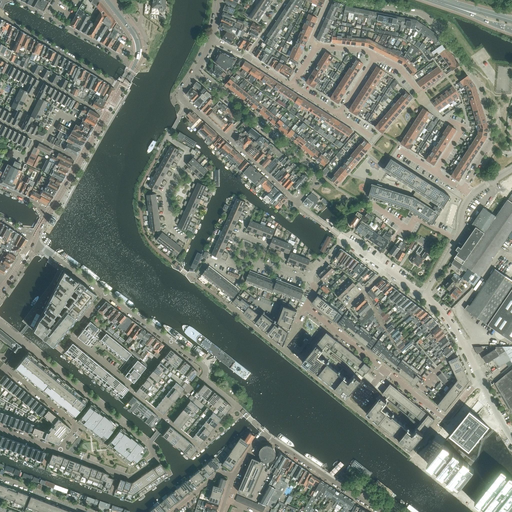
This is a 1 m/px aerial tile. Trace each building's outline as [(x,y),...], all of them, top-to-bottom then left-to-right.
[(50,0),(21,0),(21,1),(44,12),(50,0)] [(152,0),(152,2),(152,7),(152,8),(159,8),(159,11),(164,12),(165,9),(165,8),(165,0),(152,0)] [(250,18),(251,17),(253,19),(254,19),(257,22),(260,18),(263,14),(266,9),(269,5),(271,1),(271,0),(261,0),(258,4),(256,9),(253,13),(250,16),(245,13),(244,15),(250,19),(250,18)] [(334,0),(332,5),(339,8),(343,10),(345,5),(343,5),(343,6),(340,5),(341,3),(335,1),(334,0)] [(107,27),(108,28),(109,27),(112,29),(116,22),(114,19),(99,1),(96,7),(100,12),(104,17),(101,23),(107,27)] [(290,1),(287,5),(294,9),(296,5),(290,1)] [(82,4),(75,15),(76,15),(70,25),(69,25),(70,25),(70,26),(74,28),(84,12),(86,7),(82,4)] [(233,15),(235,16),(238,10),(225,5),(223,11),(224,11),(233,15)] [(285,9),(291,13),(294,9),(287,5),(285,9)] [(285,9),(282,13),(288,17),(291,13),(285,9)] [(222,17),(223,17),(232,21),(239,24),(243,26),(244,23),(238,20),(238,21),(232,18),(233,15),(224,11),(222,17)] [(84,13),(78,24),(75,29),(82,32),(87,35),(92,38),(101,23),(104,17),(100,12),(93,25),(92,25),(93,23),(88,20),(90,16),(84,13)] [(286,21),(288,17),(282,13),(279,17),(286,21)] [(317,18),(309,14),(307,19),(315,23),(317,18)] [(221,21),(222,22),(222,21),(230,25),(241,30),(243,26),(239,24),(232,21),(223,17),(221,21)] [(283,25),(286,21),(279,17),(277,21),(283,25)] [(313,28),(315,23),(307,19),(305,24),(313,28)] [(222,21),(222,22),(219,27),(242,37),(245,32),(242,31),(241,30),(230,25),(222,21)] [(277,21),(274,25),(280,29),(283,25),(277,21)] [(419,22),(417,21),(415,28),(415,30),(413,33),(414,34),(416,32),(418,33),(419,31),(423,25),(423,24),(422,23),(421,23),(420,22),(419,22)] [(0,34),(4,37),(9,24),(5,22),(2,30),(0,34)] [(108,28),(107,30),(110,32),(111,33),(109,36),(113,38),(116,33),(120,35),(123,31),(116,22),(112,29),(109,27),(108,28)] [(95,38),(95,39),(99,41),(107,27),(101,23),(92,38),(94,38),(94,37),(95,37),(95,38)] [(260,32),(261,32),(262,30),(262,29),(262,28),(256,25),(253,23),(250,28),(259,33),(260,33),(260,32)] [(15,28),(9,24),(4,37),(2,41),(1,44),(6,47),(8,44),(11,38),(15,28)] [(311,32),(313,28),(305,24),(303,29),(311,32)] [(274,25),(271,29),(278,33),(280,29),(274,25)] [(425,26),(423,25),(419,31),(418,33),(420,35),(421,33),(423,34),(427,28),(427,27),(426,26),(425,26)] [(11,38),(8,44),(6,47),(8,48),(7,49),(12,51),(13,50),(20,31),(16,28),(11,39),(11,38)] [(429,29),(427,28),(423,34),(425,35),(427,37),(431,31),(431,30),(430,29),(429,29)] [(278,33),(271,29),(269,33),(275,37),(278,33)] [(309,37),(311,32),(303,29),(301,33),(309,37)] [(107,30),(100,42),(104,45),(109,36),(111,33),(110,32),(107,30)] [(259,34),(252,30),(249,35),(256,39),(257,37),(258,36),(259,35),(259,34)] [(25,34),(20,31),(13,50),(17,52),(18,52),(25,34)] [(109,36),(104,45),(112,49),(118,38),(124,32),(123,31),(120,35),(116,33),(113,38),(109,36)] [(230,44),(235,37),(235,36),(227,31),(222,39),(230,44)] [(433,32),(431,31),(427,37),(425,40),(429,42),(430,41),(431,39),(431,40),(432,39),(432,40),(438,35),(435,34),(435,33),(435,32),(433,32)] [(118,38),(112,49),(119,53),(127,38),(127,37),(127,36),(124,32),(118,38)] [(272,41),(275,37),(269,33),(266,37),(272,41)] [(307,42),(309,37),(301,33),(299,38),(307,42)] [(25,34),(18,52),(24,54),(31,37),(25,34)] [(379,44),(382,38),(384,34),(379,34),(378,36),(374,42),(371,49),(375,51),(379,44)] [(384,44),(386,40),(389,35),(384,34),(382,38),(379,44),(375,51),(380,53),(383,46),(384,44)] [(318,35),(316,39),(322,42),(331,43),(331,40),(325,38),(318,35)] [(432,40),(435,44),(441,39),(438,35),(432,40)] [(241,38),(237,45),(239,47),(239,48),(240,49),(241,48),(242,49),(248,39),(244,37),(243,39),(241,38)] [(272,41),(266,37),(263,41),(270,45),(272,41)] [(37,41),(31,38),(26,49),(32,52),(37,41)] [(304,46),(307,42),(299,38),(296,43),(304,46)] [(371,49),(374,42),(369,39),(367,39),(366,39),(366,46),(367,46),(371,49)] [(389,46),(389,45),(390,43),(392,40),(389,39),(388,42),(389,42),(387,45),(384,44),(383,46),(380,53),(384,55),(387,49),(389,46)] [(435,44),(438,48),(444,43),(441,39),(435,44)] [(38,55),(42,45),(37,41),(32,52),(30,57),(29,61),(34,64),(38,55)] [(253,44),(248,41),(243,48),(245,49),(245,50),(247,51),(248,51),(253,44)] [(302,51),(304,46),(296,43),(294,47),(302,51)] [(438,48),(432,52),(433,54),(437,51),(439,53),(447,47),(444,43),(438,48)] [(408,59),(411,58),(413,55),(416,53),(420,50),(411,44),(411,45),(407,52),(405,51),(403,56),(401,55),(400,55),(397,62),(400,63),(401,62),(402,64),(408,59)] [(42,45),(38,55),(42,56),(46,47),(42,45)] [(392,51),(393,49),(394,47),(389,45),(389,46),(387,49),(384,55),(388,57),(392,51)] [(50,49),(46,47),(42,56),(41,58),(45,60),(50,49)] [(292,52),(300,55),(302,51),(294,47),(292,52)] [(396,53),(397,51),(397,50),(398,49),(396,47),(395,50),(393,49),(392,51),(388,57),(393,60),(396,53)] [(259,58),(263,53),(264,51),(259,48),(254,55),(255,56),(255,57),(256,57),(257,57),(259,58)] [(450,52),(447,48),(440,53),(442,56),(438,59),(440,60),(443,58),(450,52)] [(13,52),(12,51),(7,49),(3,57),(8,60),(13,52)] [(44,62),(50,64),(55,53),(50,49),(45,60),(44,62)] [(17,52),(13,50),(13,52),(8,60),(14,63),(17,52)] [(400,55),(401,55),(402,53),(397,50),(397,51),(396,53),(393,60),(397,62),(400,55)] [(230,67),(232,69),(234,67),(233,66),(237,59),(220,51),(215,62),(226,72),(230,67)] [(259,59),(264,62),(268,56),(269,54),(264,51),(263,53),(259,58),(259,59)] [(24,54),(18,52),(17,52),(14,63),(19,66),(24,54)] [(300,55),(292,52),(290,57),(298,60),(300,55)] [(326,52),(323,57),(330,62),(333,57),(326,52)] [(453,56),(450,52),(443,58),(445,60),(441,63),(443,64),(446,62),(453,56)] [(55,53),(50,64),(56,66),(60,55),(55,53)] [(25,54),(24,54),(19,66),(25,69),(29,61),(30,57),(25,55),(25,54)] [(264,62),(269,65),(274,57),(269,54),(268,56),(264,62)] [(274,69),(279,72),(286,61),(286,62),(288,59),(287,58),(282,55),(279,61),(274,68),(274,69)] [(59,70),(61,71),(66,59),(61,56),(57,65),(60,67),(59,70)] [(449,66),(456,60),(453,56),(446,62),(448,64),(444,67),(446,69),(449,66)] [(274,68),(279,61),(274,57),(269,65),(271,66),(272,67),(273,68),(274,68)] [(320,61),(328,66),(330,62),(323,57),(320,61)] [(71,62),(66,59),(61,71),(63,72),(65,68),(67,70),(71,62)] [(363,64),(356,59),(353,64),(360,69),(363,64)] [(408,59),(402,64),(405,68),(411,63),(408,59)] [(456,60),(449,66),(451,68),(448,71),(449,73),(452,70),(460,65),(456,60)] [(249,64),(245,61),(241,67),(245,70),(249,64)] [(328,66),(320,61),(317,65),(325,70),(328,66)] [(8,64),(3,62),(0,69),(0,72),(3,74),(8,64)] [(71,62),(67,70),(66,72),(71,75),(76,65),(71,62)] [(37,73),(40,67),(35,63),(34,64),(32,63),(31,64),(34,66),(31,72),(36,75),(37,73)] [(405,68),(408,72),(414,67),(411,63),(405,68)] [(249,64),(245,70),(241,76),(243,78),(244,77),(247,71),(250,73),(254,66),(251,65),(250,65),(249,64)] [(353,64),(350,68),(358,73),(360,69),(353,64)] [(83,81),(83,80),(82,80),(77,78),(81,68),(79,67),(76,65),(69,82),(69,83),(66,90),(70,93),(73,86),(79,89),(83,81)] [(212,68),(211,68),(210,69),(210,70),(209,71),(210,72),(209,72),(211,74),(212,74),(218,79),(221,76),(224,79),(228,75),(215,65),(213,67),(212,68)] [(280,72),(284,75),(289,68),(285,65),(280,72)] [(315,70),(322,74),(325,70),(317,65),(315,70)] [(16,69),(11,66),(7,74),(11,77),(16,69)] [(256,68),(254,66),(250,73),(252,74),(248,79),(247,81),(249,82),(254,75),(258,69),(256,68)] [(374,71),(382,76),(381,76),(384,78),(387,73),(384,72),(377,67),(374,71)] [(414,67),(408,72),(411,75),(417,71),(414,67)] [(445,76),(438,67),(433,71),(439,80),(445,76)] [(41,70),(43,71),(41,75),(40,76),(45,79),(46,78),(48,74),(50,72),(50,71),(44,69),(42,68),(41,70)] [(81,68),(77,78),(82,80),(86,71),(81,68)] [(289,68),(284,75),(289,78),(294,71),(289,68)] [(358,73),(350,68),(347,72),(355,77),(358,73)] [(20,71),(16,69),(11,77),(16,79),(20,71)] [(256,77),(258,78),(262,72),(260,71),(258,69),(254,75),(249,82),(251,83),(252,83),(256,77)] [(315,70),(312,74),(319,79),(322,74),(315,70)] [(25,74),(20,71),(16,79),(20,82),(25,74)] [(97,77),(86,71),(83,80),(83,81),(79,89),(76,96),(84,101),(91,89),(97,77)] [(374,71),(371,76),(379,80),(381,76),(382,76),(374,71)] [(439,80),(433,71),(428,75),(434,83),(439,80)] [(59,76),(51,72),(50,75),(52,76),(49,81),(55,84),(58,79),(59,76)] [(355,77),(347,72),(344,77),(352,81),(355,77)] [(29,76),(25,74),(20,82),(25,84),(27,81),(29,76)] [(319,79),(312,74),(309,78),(317,83),(319,79)] [(229,87),(234,82),(236,79),(239,76),(237,75),(234,78),(232,76),(230,79),(225,84),(226,85),(226,86),(227,86),(228,86),(229,87)] [(262,81),(266,83),(270,77),(268,75),(267,76),(266,75),(262,81)] [(434,83),(428,75),(423,78),(429,87),(434,83)] [(38,80),(29,76),(27,81),(29,83),(25,91),(31,94),(38,81),(38,80)] [(379,80),(371,76),(368,80),(376,85),(378,86),(381,82),(379,80)] [(471,80),(468,76),(460,81),(457,84),(458,85),(462,83),(463,85),(471,80)] [(58,86),(64,89),(68,81),(61,77),(59,80),(61,80),(58,86)] [(91,89),(96,91),(102,81),(97,77),(91,89)] [(349,86),(352,81),(344,77),(342,81),(349,86)] [(317,83),(309,78),(306,83),(314,88),(314,87),(316,89),(319,84),(317,83)] [(429,87),(423,78),(417,82),(424,91),(429,87)] [(275,81),(274,80),(270,86),(274,89),(278,82),(276,81),(275,81)] [(373,89),(376,85),(368,80),(366,84),(373,89)] [(471,80),(463,85),(460,88),(461,90),(465,87),(467,90),(475,86),(471,80)] [(102,81),(96,91),(94,95),(97,97),(98,96),(98,97),(100,94),(106,83),(102,81)] [(237,94),(241,88),(244,85),(246,82),(245,81),(243,83),(242,83),(241,85),(240,87),(238,85),(233,91),(235,93),(237,94)] [(339,85),(346,90),(349,86),(342,81),(339,85)] [(196,87),(199,90),(201,91),(204,88),(196,82),(194,85),(192,87),(193,88),(194,88),(195,90),(196,89),(195,88),(196,87)] [(231,89),(233,91),(238,85),(234,82),(229,87),(231,89)] [(245,91),(243,90),(246,86),(248,84),(248,83),(246,82),(244,85),(241,88),(237,94),(238,95),(238,96),(240,97),(241,97),(245,91)] [(106,83),(100,94),(104,96),(106,93),(110,86),(106,83)] [(39,98),(42,100),(43,100),(47,92),(49,94),(52,88),(44,84),(43,84),(36,97),(39,98)] [(373,89),(366,84),(363,88),(371,93),(373,89)] [(275,100),(280,93),(282,94),(286,87),(284,86),(282,85),(278,91),(275,97),(274,98),(273,99),(275,101),(275,100)] [(344,94),(346,90),(339,85),(336,89),(344,94)] [(79,89),(73,86),(70,93),(76,96),(79,89)] [(106,93),(111,96),(115,89),(110,86),(106,93)] [(477,93),(475,86),(467,90),(468,94),(464,95),(464,97),(477,93)] [(193,88),(192,87),(192,88),(186,95),(190,99),(197,92),(195,90),(194,88),(193,88)] [(459,96),(453,87),(447,91),(454,99),(459,96)] [(18,93),(26,97),(28,93),(25,91),(20,88),(18,93)] [(52,88),(49,94),(48,96),(52,99),(57,91),(52,88)] [(368,98),(371,93),(363,88),(360,93),(368,98)] [(333,94),(341,99),(344,94),(336,89),(334,94),(333,94)] [(199,90),(197,92),(190,99),(193,102),(202,92),(201,91),(199,90)] [(193,102),(200,108),(212,95),(207,90),(204,93),(202,92),(193,102)] [(290,99),(295,93),(293,91),(292,91),(290,90),(286,96),(290,99)] [(404,90),(403,90),(400,94),(402,96),(409,102),(412,98),(406,92),(404,90)] [(61,93),(57,91),(52,99),(57,101),(61,93)] [(245,91),(240,97),(242,99),(243,99),(244,100),(249,94),(245,91)] [(454,99),(447,91),(442,94),(449,103),(454,99)] [(341,99),(333,94),(334,94),(331,92),(328,97),(330,98),(338,103),(341,99)] [(26,97),(18,93),(15,98),(24,102),(26,97)] [(57,101),(61,104),(66,96),(61,93),(57,101)] [(100,94),(98,97),(104,100),(106,101),(107,102),(111,96),(109,95),(106,93),(104,96),(100,94)] [(289,111),(295,102),(299,96),(297,95),(297,94),(295,93),(294,93),(290,99),(288,102),(290,104),(287,109),(289,111)] [(365,102),(368,98),(360,93),(357,97),(365,102)] [(216,98),(214,96),(212,94),(212,95),(200,108),(203,111),(212,101),(213,101),(216,98)] [(253,97),(249,94),(244,100),(246,101),(246,102),(248,103),(253,97)] [(449,103),(442,94),(437,98),(444,107),(449,103)] [(104,107),(107,102),(106,101),(104,100),(98,97),(98,96),(97,97),(94,95),(92,99),(95,100),(94,101),(104,107)] [(61,104),(66,106),(70,98),(66,96),(61,104)] [(297,109),(300,105),(304,99),(302,97),(301,97),(300,96),(296,102),(293,106),(297,109)] [(409,102),(402,96),(399,100),(406,106),(409,102)] [(256,100),(253,97),(248,103),(250,105),(251,105),(252,106),(256,100)] [(362,106),(365,102),(357,97),(355,101),(362,106)] [(15,98),(13,102),(21,107),(24,102),(15,98)] [(37,103),(45,107),(47,102),(43,100),(42,100),(39,98),(37,103)] [(70,98),(66,106),(70,109),(75,101),(70,98)] [(444,107),(437,98),(432,102),(438,111),(444,107)] [(253,108),(255,110),(256,109),(260,104),(256,100),(252,106),(253,107),(253,108)] [(406,106),(399,100),(395,104),(402,110),(406,106)] [(94,101),(92,106),(102,112),(104,107),(94,101)] [(212,101),(203,111),(207,115),(212,108),(214,107),(212,105),(214,102),(212,101)] [(217,104),(223,109),(225,111),(228,108),(220,101),(217,104)] [(360,110),(362,106),(355,101),(352,106),(359,111),(360,110)] [(21,107),(13,102),(11,107),(16,110),(19,111),(21,107)] [(309,103),(308,102),(304,108),(308,110),(312,104),(310,103),(309,103)] [(45,107),(37,103),(35,107),(43,111),(45,107)] [(212,108),(207,115),(223,130),(231,121),(227,118),(222,114),(223,113),(221,112),(223,109),(217,104),(214,108),(214,107),(212,108)] [(258,111),(259,112),(264,107),(260,104),(256,109),(255,110),(257,111),(258,111)] [(402,110),(395,104),(392,108),(399,113),(402,110)] [(82,109),(81,112),(97,120),(100,116),(95,113),(94,112),(89,109),(84,106),(82,109)] [(359,111),(352,106),(349,110),(357,115),(359,116),(362,112),(360,110),(359,111)] [(35,107),(32,112),(41,116),(43,112),(35,107)] [(264,107),(259,112),(261,113),(261,114),(263,116),(268,110),(264,107)] [(316,107),(312,113),(316,116),(320,109),(318,108),(316,107)] [(225,111),(223,109),(221,112),(223,113),(222,114),(227,118),(229,116),(232,118),(236,114),(228,108),(225,111)] [(399,113),(392,108),(389,111),(396,117),(399,113)] [(431,114),(423,109),(420,113),(428,118),(430,120),(433,115),(431,114)] [(10,116),(7,122),(15,126),(16,125),(23,112),(19,111),(16,110),(12,117),(10,116)] [(271,113),(268,110),(263,116),(265,117),(267,118),(271,113)] [(11,113),(6,111),(2,119),(7,122),(10,116),(11,113)] [(396,117),(389,111),(385,115),(392,121),(396,117)] [(41,116),(32,112),(30,116),(30,117),(34,118),(38,121),(41,116)] [(97,120),(81,112),(80,114),(78,117),(93,127),(97,120)] [(187,124),(189,126),(198,116),(193,112),(192,113),(190,112),(187,115),(190,118),(188,120),(190,121),(187,124)] [(320,118),(324,121),(328,114),(326,113),(324,112),(320,118)] [(268,120),(270,122),(275,116),(271,113),(267,118),(268,120)] [(420,113),(417,117),(425,122),(428,118),(420,113)] [(30,116),(27,115),(21,128),(21,129),(30,133),(32,127),(30,126),(34,118),(30,117),(30,116)] [(392,121),(385,115),(382,119),(389,125),(392,121)] [(202,120),(198,116),(189,126),(190,127),(192,126),(194,125),(196,127),(202,120)] [(275,116),(270,122),(272,123),(273,123),(274,125),(279,119),(275,116)] [(93,127),(78,117),(77,117),(74,124),(73,123),(69,129),(72,131),(73,130),(87,138),(93,127)] [(332,117),(328,124),(332,126),(337,120),(335,118),(334,119),(332,117)] [(422,127),(422,126),(424,128),(427,124),(425,122),(417,117),(415,122),(422,127)] [(231,121),(223,130),(226,133),(236,122),(233,119),(231,121)] [(389,125),(382,119),(379,123),(386,129),(389,125)] [(279,129),(284,123),(280,120),(275,125),(277,127),(277,128),(279,129)] [(247,129),(249,131),(252,127),(244,121),(242,124),(244,126),(247,129)] [(422,127),(415,122),(412,126),(419,131),(421,132),(424,128),(422,126),(422,127)] [(210,127),(205,123),(199,131),(198,130),(196,132),(201,137),(210,127)] [(284,123),(279,129),(281,131),(282,131),(283,132),(288,126),(284,123)] [(340,123),(337,129),(341,131),(345,125),(343,124),(342,124),(340,123)] [(386,129),(379,123),(375,127),(382,133),(386,129)] [(478,125),(480,131),(487,132),(488,128),(486,123),(478,125)] [(39,127),(34,124),(32,127),(30,133),(35,135),(37,130),(39,127)] [(456,130),(448,125),(446,130),(453,134),(453,135),(456,130)] [(288,126),(283,132),(284,133),(286,135),(287,135),(291,129),(288,126)] [(421,132),(419,131),(412,126),(409,130),(417,135),(419,137),(421,132)] [(214,131),(210,127),(201,137),(205,141),(214,131)] [(3,136),(8,138),(12,130),(7,128),(3,136)] [(69,129),(66,128),(64,133),(84,143),(87,138),(73,130),(72,131),(69,129)] [(249,131),(247,129),(245,132),(255,141),(260,134),(253,128),(250,131),(249,131)] [(349,128),(345,134),(349,137),(353,131),(353,130),(351,129),(350,129),(349,128)] [(289,137),(290,138),(295,132),(291,129),(287,135),(286,135),(288,137),(289,137)] [(8,138),(12,140),(16,132),(12,130),(8,138)] [(45,134),(37,130),(35,135),(43,139),(45,134)] [(406,135),(414,140),(416,141),(419,137),(417,135),(409,130),(406,135)] [(453,134),(446,130),(443,134),(450,139),(453,134)] [(64,133),(60,131),(56,137),(57,138),(57,139),(58,138),(76,148),(77,147),(81,149),(84,143),(64,133)] [(218,135),(214,131),(206,141),(210,145),(218,135)] [(487,132),(480,131),(476,137),(484,142),(487,138),(487,132)] [(12,140),(17,143),(21,134),(16,132),(12,140)] [(235,141),(246,151),(255,141),(245,132),(243,134),(241,132),(238,135),(239,136),(235,141)] [(294,141),(299,135),(295,132),(290,138),(292,139),(292,140),(294,141)] [(17,143),(22,145),(26,137),(21,134),(17,143)] [(260,134),(255,141),(261,146),(262,147),(267,140),(260,134)] [(450,139),(443,134),(440,138),(448,143),(450,139)] [(196,144),(179,135),(177,138),(194,147),(196,144)] [(214,149),(222,139),(218,135),(210,145),(214,148),(213,149),(214,149)] [(294,141),(296,143),(297,143),(298,144),(303,139),(299,135),(294,141)] [(414,140),(406,135),(404,139),(411,144),(414,140)] [(22,145),(26,147),(28,144),(29,142),(30,139),(26,137),(22,145)] [(440,138),(438,137),(435,141),(437,143),(445,147),(448,143),(440,138)] [(484,142),(476,137),(474,140),(471,137),(470,139),(473,141),(481,146),(484,142)] [(58,138),(57,139),(54,145),(76,156),(80,149),(76,148),(58,138)] [(371,146),(364,140),(362,138),(359,142),(361,144),(368,150),(371,146)] [(217,151),(225,142),(222,139),(214,149),(217,151)] [(299,146),(301,148),(306,142),(303,139),(298,144),(299,145),(299,146)] [(411,144),(404,139),(401,143),(410,150),(413,145),(411,144)] [(271,149),(274,146),(267,140),(262,147),(261,146),(260,146),(264,149),(267,145),(271,149)] [(255,141),(246,151),(254,159),(264,149),(260,146),(261,146),(255,141)] [(481,146),(473,141),(472,144),(468,142),(467,143),(471,146),(478,151),(481,146)] [(52,150),(36,142),(35,144),(37,146),(36,148),(50,155),(52,150)] [(230,146),(226,142),(223,146),(217,153),(221,156),(230,146)] [(306,142),(301,148),(304,149),(305,150),(310,145),(306,142)] [(445,147),(437,143),(435,147),(442,152),(445,147)] [(368,150),(361,144),(358,148),(364,154),(368,150)] [(169,150),(177,155),(179,150),(171,145),(169,150)] [(259,163),(265,156),(267,154),(268,152),(271,149),(267,145),(264,149),(254,159),(259,163)] [(314,148),(310,145),(305,150),(307,151),(307,152),(309,154),(309,153),(314,148)] [(233,149),(230,146),(221,156),(224,159),(233,149)] [(271,149),(268,152),(271,155),(272,153),(274,155),(274,154),(275,154),(279,150),(274,146),(271,149)] [(478,151),(471,146),(469,148),(465,146),(464,148),(468,150),(475,155),(478,151)] [(442,152),(435,147),(432,151),(439,156),(442,152)] [(311,155),(312,155),(313,156),(318,151),(314,148),(309,153),(309,154),(311,155)] [(358,148),(354,152),(361,158),(364,154),(358,148)] [(238,153),(233,149),(224,159),(229,163),(238,153)] [(62,155),(52,150),(50,155),(52,156),(71,166),(74,160),(63,155),(62,154),(62,155)] [(166,155),(174,159),(177,155),(169,150),(166,155)] [(275,154),(274,154),(274,155),(272,156),(275,158),(276,157),(278,159),(283,153),(279,150),(275,154)] [(354,152),(352,150),(349,154),(358,161),(361,158),(354,152)] [(473,159),(475,155),(468,150),(466,153),(462,150),(461,152),(465,154),(473,159)] [(318,151),(313,156),(314,157),(314,158),(316,160),(321,154),(318,151)] [(429,155),(437,160),(439,156),(432,151),(429,155)] [(267,154),(265,156),(267,158),(261,165),(265,169),(275,158),(272,156),(271,155),(268,152),(267,154)] [(241,156),(238,153),(229,163),(231,165),(229,166),(231,167),(241,156)] [(265,169),(269,172),(275,166),(278,162),(280,161),(285,155),(283,153),(278,159),(276,157),(275,158),(265,169)] [(325,157),(321,154),(316,160),(319,162),(321,163),(325,157)] [(358,161),(349,154),(346,158),(354,165),(358,161)] [(462,159),(470,163),(473,159),(465,154),(463,157),(460,155),(459,156),(462,159)] [(164,159),(172,164),(174,159),(166,155),(164,159)] [(293,162),(291,160),(285,155),(280,161),(278,162),(280,164),(281,165),(284,168),(287,164),(290,166),(293,162)] [(437,160),(429,155),(426,160),(434,165),(437,160)] [(68,171),(71,166),(52,156),(50,159),(58,163),(57,165),(68,171)] [(235,169),(237,167),(244,159),(241,156),(232,166),(235,169)] [(325,157),(321,163),(322,164),(323,165),(324,165),(324,166),(329,160),(325,157)] [(187,165),(190,168),(197,161),(193,158),(187,165)] [(354,165),(346,158),(342,162),(351,169),(354,165)] [(161,163),(169,168),(172,164),(164,159),(161,163)] [(244,159),(237,167),(240,170),(242,172),(250,164),(246,160),(244,159)] [(470,163),(462,159),(461,161),(457,159),(456,160),(459,163),(467,168),(470,163)] [(432,223),(450,196),(400,164),(391,160),(386,168),(389,170),(417,189),(412,196),(374,184),(371,194),(376,196),(375,199),(402,207),(403,205),(423,218),(432,223)] [(13,189),(20,174),(21,171),(18,170),(21,164),(14,161),(12,166),(7,164),(1,178),(0,179),(0,182),(4,185),(8,187),(13,189)] [(190,168),(194,171),(200,164),(197,161),(190,168)] [(286,171),(278,180),(281,184),(283,183),(288,177),(290,175),(288,173),(292,168),(293,169),(296,165),(293,162),(290,166),(287,170),(286,171)] [(167,173),(169,168),(161,163),(159,168),(167,173)] [(344,163),(341,167),(348,173),(351,169),(344,163)] [(464,172),(467,168),(459,163),(458,166),(454,163),(453,165),(457,167),(464,172)] [(204,168),(200,164),(194,171),(197,174),(204,168)] [(249,180),(258,171),(250,164),(243,172),(243,173),(242,174),(249,180)] [(269,172),(272,175),(281,165),(280,164),(277,168),(275,166),(269,172)] [(68,171),(55,165),(53,168),(51,167),(51,168),(52,169),(65,176),(68,171)] [(279,167),(272,175),(275,177),(281,171),(284,168),(281,165),(279,167)] [(341,167),(339,165),(336,170),(337,171),(338,171),(344,177),(348,173),(341,167)] [(462,176),(464,172),(457,167),(455,170),(451,167),(450,169),(454,171),(462,176)] [(164,177),(167,173),(159,168),(156,173),(164,177)] [(207,171),(204,168),(197,174),(201,178),(207,171)] [(281,171),(275,177),(278,180),(286,171),(287,170),(284,168),(281,171)] [(65,176),(52,169),(50,174),(50,175),(62,181),(65,176)] [(254,185),(263,175),(258,171),(249,180),(253,184),(254,185)] [(302,171),(300,174),(302,176),(300,179),(304,182),(309,177),(302,171)] [(344,177),(338,171),(337,171),(334,175),(341,181),(344,177)] [(459,181),(462,176),(454,171),(452,174),(449,172),(447,173),(459,181)] [(162,182),(164,177),(156,173),(154,177),(162,182)] [(13,189),(18,192),(23,181),(21,180),(23,175),(20,174),(13,189)] [(49,180),(39,175),(37,180),(56,191),(59,186),(49,180)] [(62,181),(50,175),(48,179),(49,179),(49,180),(59,186),(62,181)] [(268,181),(263,175),(254,185),(251,188),(257,193),(258,192),(268,181)] [(341,181),(334,175),(331,179),(338,185),(341,181)] [(30,178),(23,194),(28,196),(33,185),(31,184),(34,178),(31,176),(30,178)] [(283,183),(281,184),(285,187),(293,177),(292,176),(289,179),(288,177),(283,183)] [(24,182),(23,181),(18,192),(23,194),(30,178),(27,177),(24,182)] [(151,181),(159,186),(162,182),(154,177),(151,181)] [(285,187),(287,189),(294,182),(292,181),(294,179),(293,177),(285,187)] [(293,186),(297,190),(304,182),(300,179),(299,180),(298,178),(295,181),(296,183),(293,186)] [(56,191),(37,180),(34,186),(38,188),(43,190),(53,196),(56,191)] [(149,186),(156,190),(157,191),(159,186),(151,181),(149,186)] [(271,183),(268,181),(258,192),(260,194),(263,190),(264,191),(266,190),(271,183)] [(198,182),(196,187),(204,191),(207,186),(198,182)] [(274,186),(271,183),(266,190),(268,192),(267,193),(266,193),(264,196),(265,197),(274,186)] [(265,197),(265,198),(270,202),(280,191),(279,191),(274,186),(265,197)] [(194,191),(202,195),(204,191),(196,187),(194,191)] [(53,196),(43,190),(40,195),(50,201),(53,196)] [(194,191),(192,196),(201,200),(202,195),(194,191)] [(283,194),(280,191),(270,202),(273,205),(277,200),(282,204),(288,199),(283,194)] [(303,202),(303,203),(305,204),(308,206),(309,208),(310,208),(311,206),(313,208),(318,202),(317,201),(319,199),(312,194),(310,196),(309,195),(307,198),(303,202)] [(42,196),(38,202),(40,203),(40,204),(42,205),(43,204),(47,206),(50,201),(42,196)] [(192,196),(190,200),(199,204),(201,200),(192,196)] [(237,198),(235,203),(243,207),(246,202),(237,198)] [(459,251),(454,258),(455,259),(463,264),(469,269),(480,277),(508,236),(511,239),(511,202),(508,199),(496,216),(483,208),(472,224),(473,225),(471,228),(473,229),(472,230),(473,230),(461,248),(459,247),(458,246),(457,247),(456,248),(456,249),(457,250),(459,251)] [(188,205),(197,208),(199,204),(190,200),(188,205)] [(282,204),(277,200),(273,205),(278,209),(282,204)] [(233,208),(241,212),(243,207),(235,203),(233,208)] [(195,213),(197,208),(188,205),(186,209),(195,213)] [(241,212),(233,208),(231,212),(239,216),(241,212)] [(193,217),(195,213),(186,209),(184,213),(193,217)] [(237,221),(239,216),(231,212),(229,217),(237,221)] [(357,212),(355,216),(352,215),(349,218),(352,220),(349,225),(350,226),(351,227),(353,227),(354,228),(362,216),(357,212)] [(193,217),(184,213),(182,218),(191,222),(193,217)] [(48,222),(53,225),(57,219),(52,216),(48,222)] [(237,221),(229,217),(226,222),(235,226),(237,221)] [(182,218),(180,222),(189,226),(191,222),(182,218)] [(361,222),(356,229),(356,230),(358,231),(359,231),(361,233),(366,225),(367,224),(362,220),(361,222)] [(247,229),(252,231),(255,223),(250,221),(247,229)] [(189,226),(180,222),(178,227),(187,231),(189,226)] [(226,222),(224,226),(233,230),(235,226),(226,222)] [(252,231),(257,233),(260,224),(255,223),(252,231)] [(257,233),(261,235),(265,226),(260,224),(257,233)] [(366,225),(361,233),(362,234),(363,234),(365,236),(370,229),(366,225)] [(4,248),(13,231),(5,226),(0,236),(0,254),(1,254),(2,252),(3,251),(4,248)] [(224,226),(222,231),(231,235),(233,230),(224,226)] [(261,235),(266,237),(270,228),(265,226),(261,235)] [(270,228),(266,237),(271,239),(275,230),(270,228)] [(370,229),(365,236),(367,238),(368,237),(369,239),(375,232),(370,229)] [(18,234),(13,231),(4,248),(10,251),(12,246),(18,234)] [(222,231),(220,236),(229,240),(231,235),(222,231)] [(379,235),(374,242),(374,243),(376,244),(377,244),(378,245),(384,238),(388,233),(386,231),(382,237),(379,235)] [(166,236),(162,232),(156,240),(161,243),(166,236)] [(375,232),(369,239),(370,239),(370,240),(371,241),(372,241),(374,242),(379,235),(375,232)] [(384,238),(378,245),(381,247),(381,248),(382,248),(383,248),(383,249),(388,242),(388,241),(389,241),(392,235),(389,233),(388,232),(388,233),(384,238)] [(23,237),(18,234),(12,246),(16,248),(23,237)] [(166,236),(161,243),(165,246),(170,239),(166,236)] [(220,236),(218,240),(227,244),(229,240),(220,236)] [(328,236),(320,250),(324,252),(331,238),(328,236)] [(13,254),(17,256),(27,240),(23,237),(16,248),(14,251),(13,254)] [(270,246),(275,248),(278,239),(273,237),(270,246)] [(413,241),(409,248),(412,250),(417,241),(424,244),(426,240),(421,237),(419,239),(415,237),(413,241)] [(165,246),(169,249),(174,242),(170,239),(165,246)] [(275,248),(279,250),(283,241),(278,239),(275,248)] [(218,240),(216,245),(224,249),(227,244),(218,240)] [(279,250),(284,252),(287,243),(283,241),(279,250)] [(169,249),(173,252),(178,245),(174,242),(169,249)] [(394,245),(389,252),(390,253),(390,254),(392,255),(393,255),(395,256),(400,249),(401,247),(403,243),(402,242),(400,246),(399,245),(398,247),(394,245)] [(287,243),(284,252),(289,254),(292,245),(287,243)] [(400,250),(396,258),(398,259),(399,260),(400,261),(401,261),(406,254),(402,252),(402,251),(403,250),(404,248),(406,244),(404,243),(401,247),(400,249),(400,250)] [(178,245),(173,252),(177,256),(183,248),(178,245)] [(222,253),(224,249),(216,245),(214,250),(222,253)] [(338,260),(344,251),(341,249),(340,249),(335,258),(338,260)] [(431,251),(428,249),(426,252),(425,252),(424,253),(421,256),(415,264),(419,267),(428,256),(427,255),(428,254),(431,251)] [(220,258),(222,253),(214,250),(212,255),(220,258)] [(419,255),(421,252),(419,250),(417,253),(416,253),(413,257),(412,256),(410,259),(412,260),(411,261),(411,262),(411,263),(413,264),(414,264),(415,264),(421,256),(419,255)] [(338,260),(342,263),(348,254),(344,251),(338,260)] [(16,257),(8,252),(5,257),(13,262),(16,257)] [(202,254),(198,252),(191,269),(195,271),(202,254)] [(287,261),(292,263),(296,254),(291,252),(287,261)] [(292,263),(297,265),(301,256),(296,254),(292,263)] [(348,254),(342,263),(345,265),(351,256),(348,254)] [(5,258),(1,255),(0,257),(0,261),(9,268),(13,262),(5,257),(5,258)] [(305,258),(301,256),(297,265),(302,267),(305,258)] [(345,265),(348,268),(355,259),(351,256),(345,265)] [(305,258),(302,267),(307,269),(310,260),(305,258)] [(355,259),(348,268),(352,270),(358,262),(355,259)] [(452,264),(450,268),(455,271),(457,268),(459,270),(460,268),(463,264),(455,259),(451,264),(452,264)] [(9,268),(0,261),(0,271),(4,274),(9,268)] [(353,270),(356,273),(363,265),(359,262),(353,270)] [(329,265),(325,268),(331,275),(335,271),(329,265)] [(356,273),(360,275),(366,267),(363,265),(356,273)] [(208,267),(201,276),(205,279),(209,282),(213,285),(216,287),(220,290),(224,293),(228,296),(232,300),(236,295),(240,289),(237,287),(236,286),(235,288),(231,285),(227,282),(223,279),(219,276),(216,273),(212,270),(208,267)] [(360,275),(363,278),(370,270),(366,267),(360,275)] [(325,268),(322,272),(328,278),(331,275),(325,268)] [(466,272),(462,277),(474,286),(481,277),(480,277),(469,269),(466,272)] [(511,288),(511,280),(495,269),(470,306),(468,304),(465,309),(487,325),(511,288)] [(363,278),(367,280),(373,273),(370,270),(363,278)] [(75,281),(63,271),(41,315),(37,313),(30,326),(34,328),(33,330),(36,333),(53,347),(88,303),(91,300),(96,295),(78,282),(78,283),(75,281)] [(248,274),(245,283),(250,284),(254,286),(259,288),(263,290),(268,291),(266,294),(265,297),(265,298),(270,300),(270,299),(274,289),(279,291),(283,293),(287,295),(292,296),(296,298),(301,300),(304,291),(300,290),(295,288),(291,286),(286,284),(282,283),(277,281),(274,280),(272,279),(272,281),(267,279),(263,277),(258,276),(254,274),(249,272),(248,274)] [(328,278),(322,272),(318,275),(324,282),(328,278)] [(367,280),(369,282),(377,275),(373,273),(367,280)] [(444,286),(449,291),(460,279),(461,278),(459,276),(456,274),(455,274),(455,273),(454,274),(453,275),(453,276),(453,277),(451,279),(444,286)] [(350,279),(346,282),(352,289),(356,285),(350,279)] [(386,282),(382,279),(375,286),(378,289),(379,289),(386,282)] [(346,282),(342,286),(348,292),(352,289),(346,282)] [(390,285),(386,282),(379,289),(382,293),(390,285)] [(330,290),(324,284),(323,283),(319,287),(326,294),(330,290)] [(390,285),(382,293),(386,296),(394,288),(390,285)] [(342,286),(338,290),(344,296),(348,292),(342,286)] [(450,294),(451,295),(452,295),(452,296),(453,296),(456,299),(462,292),(455,286),(449,293),(450,293),(450,294)] [(390,299),(398,291),(394,288),(386,296),(390,299)] [(511,288),(487,325),(511,341),(511,288)] [(116,290),(113,293),(133,308),(135,304),(116,290)] [(344,296),(338,290),(335,293),(341,299),(344,296)] [(390,299),(394,302),(402,294),(398,291),(390,299)] [(239,294),(233,302),(237,305),(243,297),(239,294)] [(402,294),(394,302),(397,305),(406,297),(402,294)] [(322,298),(318,295),(312,303),(316,306),(322,299),(322,298)] [(368,301),(364,296),(354,306),(357,311),(368,301)] [(243,297),(237,305),(241,309),(246,302),(247,300),(243,297)] [(326,302),(327,301),(323,297),(322,298),(322,299),(316,306),(320,310),(326,302)] [(406,297),(397,305),(401,308),(401,307),(409,300),(406,297)] [(409,300),(401,307),(404,311),(405,310),(413,302),(409,300)] [(371,307),(368,301),(357,311),(361,317),(371,307)] [(111,306),(106,302),(98,311),(103,315),(111,306)] [(246,302),(241,309),(244,312),(245,312),(249,307),(251,305),(246,302)] [(320,310),(324,313),(330,305),(326,302),(320,310)] [(417,305),(413,302),(405,310),(408,313),(417,305)] [(334,308),(330,305),(324,313),(328,316),(334,308)] [(420,308),(417,305),(408,313),(412,316),(412,315),(420,308)] [(109,319),(117,310),(112,306),(111,306),(112,307),(104,315),(108,319),(109,319)] [(285,341),(289,332),(288,331),(289,327),(290,327),(290,328),(293,322),(294,319),(297,311),(284,306),(279,319),(278,323),(277,325),(263,314),(260,317),(255,323),(256,323),(262,328),(264,330),(280,343),(281,344),(284,346),(285,343),(285,341)] [(151,316),(140,307),(137,311),(148,319),(151,316)] [(244,312),(243,313),(247,316),(252,310),(249,307),(245,312),(244,312)] [(375,313),(371,307),(361,317),(366,322),(375,313)] [(328,316),(332,319),(338,311),(334,308),(328,316)] [(416,318),(424,311),(420,308),(412,315),(416,318)] [(108,319),(112,323),(113,323),(121,314),(121,313),(117,310),(109,319),(108,319)] [(252,310),(247,316),(251,320),(256,313),(252,310)] [(336,322),(339,318),(342,315),(338,311),(332,319),(336,322)] [(416,324),(428,313),(424,311),(416,318),(412,321),(414,323),(414,322),(416,324)] [(256,313),(251,320),(255,323),(260,317),(256,313)] [(420,320),(423,323),(431,317),(429,314),(428,313),(420,320)] [(118,326),(126,316),(122,314),(121,314),(113,323),(113,324),(116,327),(118,326)] [(344,315),(337,323),(341,326),(342,327),(348,319),(349,318),(344,315)] [(126,317),(126,316),(118,326),(124,332),(132,321),(131,320),(131,321),(126,317)] [(431,317),(423,323),(422,324),(426,328),(435,320),(431,317)] [(345,330),(352,322),(348,319),(342,327),(341,326),(341,327),(345,330)] [(438,323),(435,320),(426,328),(429,331),(438,323)] [(98,334),(100,330),(101,330),(94,325),(90,321),(87,325),(98,334)] [(136,324),(132,321),(124,332),(129,335),(136,324)] [(194,344),(164,322),(160,328),(190,350),(194,344)] [(349,334),(356,325),(352,322),(345,330),(349,334)] [(429,331),(432,334),(440,327),(438,323),(429,331)] [(95,337),(98,334),(87,325),(84,328),(95,337)] [(132,343),(133,341),(134,342),(135,340),(134,339),(142,328),(137,325),(126,340),(129,342),(132,343)] [(349,334),(353,337),(354,336),(353,336),(360,328),(356,325),(349,334)] [(365,329),(361,326),(360,328),(353,336),(354,336),(357,339),(365,329)] [(435,338),(443,331),(442,330),(443,329),(442,328),(441,328),(440,327),(432,334),(432,335),(435,338)] [(91,341),(95,337),(84,328),(80,332),(91,341)] [(150,335),(142,328),(134,339),(135,340),(134,342),(133,341),(132,343),(129,347),(133,350),(131,351),(137,356),(140,358),(142,355),(143,354),(138,350),(150,335)] [(21,347),(0,329),(0,337),(10,346),(9,348),(11,350),(11,349),(16,353),(21,347)] [(357,339),(361,343),(368,334),(369,334),(370,333),(365,329),(357,339)] [(443,331),(435,338),(438,342),(445,335),(443,331)] [(88,346),(91,341),(80,332),(77,337),(88,346)] [(371,368),(326,332),(316,345),(316,344),(313,348),(303,361),(347,397),(358,384),(358,385),(361,381),(361,380),(371,368)] [(106,333),(100,340),(103,342),(102,343),(103,343),(109,336),(106,333)] [(361,343),(365,346),(372,337),(369,334),(368,334),(361,343)] [(150,335),(138,350),(143,354),(144,352),(146,350),(148,346),(155,338),(150,335)] [(445,335),(438,342),(440,345),(448,339),(445,335)] [(109,336),(103,343),(104,344),(105,343),(107,345),(106,346),(107,347),(113,339),(109,336)] [(378,339),(373,336),(372,337),(365,346),(370,349),(378,339)] [(395,342),(397,346),(397,347),(403,342),(401,340),(403,338),(402,336),(400,338),(395,342)] [(155,338),(147,349),(148,350),(150,347),(156,352),(153,355),(155,356),(164,345),(155,338)] [(113,339),(107,347),(108,347),(109,347),(111,349),(112,350),(118,343),(113,339)] [(448,339),(440,345),(443,348),(450,343),(450,342),(448,339)] [(382,345),(383,344),(379,340),(371,350),(375,353),(382,345)] [(72,343),(65,351),(69,355),(77,346),(72,343)] [(118,343),(112,350),(112,351),(113,350),(116,352),(115,353),(116,354),(122,346),(118,343)] [(442,349),(445,353),(452,347),(450,343),(443,348),(442,349)] [(382,345),(375,353),(379,357),(386,348),(382,345)] [(77,346),(69,355),(74,359),(81,350),(77,346)] [(122,346),(116,354),(117,354),(117,353),(120,355),(119,356),(121,358),(127,350),(122,346)] [(492,351),(483,357),(486,363),(492,371),(506,363),(510,360),(511,358),(511,346),(508,347),(502,347),(496,347),(496,348),(492,351)] [(439,358),(442,362),(447,357),(453,352),(454,351),(452,347),(445,353),(439,358)] [(390,351),(386,348),(379,357),(383,360),(389,352),(390,351)] [(163,358),(167,361),(174,352),(170,349),(163,358)] [(80,436),(85,440),(89,443),(99,451),(100,452),(102,454),(128,475),(137,470),(153,451),(149,448),(154,442),(153,442),(150,439),(55,361),(41,350),(40,362),(41,363),(37,367),(33,364),(16,384),(72,429),(79,435),(80,436)] [(85,353),(81,350),(74,359),(78,362),(85,353)] [(127,350),(121,358),(122,359),(123,358),(126,360),(131,354),(127,350)] [(174,352),(167,361),(171,364),(178,356),(174,352)] [(389,352),(383,360),(382,360),(386,364),(393,355),(389,352)] [(85,353),(78,362),(82,365),(89,357),(85,353)] [(449,361),(451,365),(460,361),(456,353),(451,355),(453,359),(449,361)] [(397,358),(393,355),(386,364),(390,367),(397,358)] [(178,356),(171,364),(175,367),(182,359),(180,357),(178,356)] [(94,360),(89,357),(82,365),(83,366),(82,366),(86,369),(87,369),(94,360)] [(135,358),(132,362),(143,371),(147,366),(142,361),(140,363),(135,358)] [(395,369),(401,362),(401,361),(397,358),(390,367),(394,370),(395,370),(395,369)] [(182,359),(175,367),(179,370),(186,362),(184,360),(182,359)] [(401,361),(401,362),(395,369),(395,370),(399,373),(407,363),(403,359),(401,361)] [(94,360),(87,369),(91,372),(98,364),(94,360)] [(301,373),(284,360),(279,366),(296,380),(301,373)] [(451,365),(453,370),(462,366),(461,363),(460,362),(460,361),(451,365)] [(132,362),(129,365),(140,374),(143,371),(132,362)] [(162,372),(166,367),(159,362),(156,366),(162,372)] [(186,362),(179,370),(183,374),(190,365),(186,362)] [(403,376),(411,366),(407,363),(399,373),(403,376)] [(102,367),(98,364),(91,372),(95,376),(102,367)] [(129,365),(126,369),(137,378),(140,374),(129,365)] [(190,365),(183,374),(187,377),(194,368),(190,365)] [(411,366),(403,376),(407,379),(415,368),(411,365),(411,366)] [(159,376),(162,372),(156,366),(152,371),(159,376)] [(453,370),(455,375),(464,371),(463,368),(462,366),(453,370)] [(107,371),(102,367),(95,376),(99,379),(107,371)] [(194,368),(187,377),(189,379),(190,380),(191,380),(197,371),(194,368)] [(418,374),(419,372),(415,368),(407,379),(410,382),(411,382),(418,374)] [(126,369),(122,373),(133,382),(137,378),(126,369)] [(511,369),(500,380),(495,383),(501,393),(502,395),(511,412),(511,411),(511,369)] [(107,371),(99,379),(104,383),(111,374),(107,371)] [(155,380),(159,376),(152,371),(149,375),(155,380)] [(455,375),(457,379),(466,375),(465,372),(465,371),(464,371),(455,375)] [(0,385),(1,387),(9,378),(4,374),(3,376),(0,379),(0,385)] [(111,374),(104,383),(108,386),(115,378),(111,374)] [(418,374),(411,382),(410,382),(410,383),(414,386),(422,377),(418,374)] [(152,384),(155,380),(149,375),(145,379),(152,384)] [(457,379),(457,380),(457,381),(463,386),(464,386),(465,384),(466,385),(469,381),(466,375),(457,379)] [(5,390),(13,381),(9,378),(1,387),(5,390)] [(115,378),(108,386),(112,390),(119,381),(115,378)] [(148,389),(152,384),(145,379),(142,383),(148,389)] [(10,394),(17,385),(13,381),(5,390),(10,394)] [(119,381),(112,390),(113,390),(113,391),(116,393),(117,393),(124,385),(119,381)] [(457,381),(453,385),(461,391),(464,387),(465,387),(464,386),(463,386),(457,381)] [(145,393),(148,389),(142,383),(139,388),(145,393)] [(203,383),(197,392),(197,393),(198,394),(198,393),(200,395),(207,387),(203,383)] [(382,393),(380,396),(379,395),(376,399),(377,400),(368,411),(367,413),(366,414),(370,417),(371,416),(373,418),(377,421),(379,423),(383,426),(384,427),(389,431),(390,432),(395,435),(395,436),(399,439),(403,442),(405,444),(409,447),(411,448),(420,438),(423,434),(424,431),(427,429),(431,423),(433,420),(434,419),(425,412),(420,408),(414,403),(409,399),(403,394),(398,390),(395,387),(392,385),(390,383),(387,388),(382,393)] [(180,393),(183,389),(177,384),(173,388),(180,393)] [(14,397),(21,388),(17,385),(10,394),(14,397)] [(124,385),(117,393),(121,397),(128,388),(126,387),(124,385)] [(453,385),(450,389),(458,395),(461,391),(453,385)] [(211,390),(207,387),(200,395),(204,398),(211,390)] [(18,400),(19,399),(25,391),(21,388),(14,397),(18,400)] [(139,388),(135,392),(142,397),(145,393),(139,388)] [(176,397),(180,393),(173,388),(170,392),(176,397)] [(458,395),(450,389),(449,388),(446,392),(447,393),(455,399),(458,395)] [(211,390),(204,398),(208,401),(215,393),(211,390)] [(23,402),(29,395),(25,391),(19,399),(23,401),(23,402)] [(176,397),(170,392),(167,396),(173,402),(176,397)] [(215,393),(208,401),(212,405),(219,396),(215,393)] [(447,393),(444,397),(452,403),(455,399),(447,393)] [(27,407),(28,406),(34,398),(29,395),(23,402),(22,403),(27,407)] [(444,397),(442,395),(438,399),(439,400),(448,407),(452,403),(444,397)] [(132,396),(126,404),(124,405),(129,408),(136,399),(132,396)] [(170,406),(173,402),(167,396),(163,401),(170,406)] [(219,396),(212,405),(216,408),(223,399),(219,396)] [(32,409),(38,402),(34,398),(28,406),(32,409)] [(140,402),(136,399),(129,408),(132,412),(140,402)] [(223,399),(216,408),(220,411),(227,403),(223,399)] [(436,404),(445,411),(448,407),(439,400),(436,404)] [(166,410),(170,406),(163,401),(160,405),(166,410)] [(189,401),(186,405),(192,410),(196,406),(189,401)] [(35,413),(42,405),(38,402),(32,409),(31,410),(35,413)] [(144,405),(140,402),(132,412),(136,415),(144,405)] [(443,444),(427,465),(432,470),(433,468),(438,472),(437,473),(442,478),(443,476),(448,480),(447,481),(452,486),(453,485),(458,489),(459,489),(463,492),(462,493),(465,496),(470,500),(470,499),(473,502),(474,501),(475,502),(474,503),(475,504),(478,507),(479,507),(480,506),(484,509),(483,510),(485,511),(510,511),(511,511),(511,456),(499,436),(488,428),(489,427),(476,417),(484,407),(477,402),(470,411),(467,414),(466,413),(465,415),(463,419),(462,418),(461,420),(461,421),(459,424),(458,423),(457,425),(457,426),(457,427),(456,426),(454,428),(455,429),(452,432),(452,431),(450,433),(451,434),(449,437),(443,444)] [(227,403),(220,411),(224,414),(231,406),(227,403)] [(40,417),(46,409),(42,405),(35,413),(40,417)] [(148,409),(146,407),(144,405),(136,415),(140,418),(148,409)] [(156,409),(163,414),(166,410),(160,405),(156,409)] [(186,405),(182,409),(189,414),(192,410),(186,405)] [(152,412),(148,409),(140,418),(144,421),(152,412)] [(182,409),(179,413),(185,419),(189,414),(182,409)] [(58,443),(70,428),(48,410),(43,415),(53,423),(52,424),(50,426),(48,429),(50,430),(48,432),(34,427),(31,433),(58,443)] [(0,421),(5,423),(9,413),(4,411),(0,420),(0,421)] [(156,415),(152,412),(144,421),(148,424),(156,415)] [(10,425),(13,415),(9,413),(5,423),(10,425)] [(179,413),(176,418),(182,423),(185,419),(179,413)] [(214,414),(210,418),(217,423),(220,419),(214,414)] [(15,427),(19,417),(13,415),(10,425),(15,427)] [(159,418),(156,415),(148,424),(152,427),(159,418)] [(20,429),(23,420),(24,419),(19,417),(15,427),(20,429)] [(176,418),(172,422),(179,427),(182,423),(176,418)] [(210,418),(207,422),(213,427),(217,423),(210,418)] [(25,431),(28,422),(23,420),(20,429),(25,431)] [(30,433),(34,423),(28,421),(28,422),(25,431),(30,433)] [(207,422),(204,426),(210,432),(213,427),(207,422)] [(169,426),(161,435),(166,438),(173,429),(169,426)] [(204,426),(200,431),(206,436),(210,432),(204,426)] [(173,429),(166,438),(169,442),(177,432),(173,429)] [(200,431),(197,435),(203,440),(206,436),(200,431)] [(177,432),(169,442),(173,445),(181,435),(177,432)] [(255,436),(250,432),(245,439),(250,443),(255,436)] [(181,435),(173,445),(177,448),(185,439),(181,435)] [(197,435),(193,439),(200,444),(203,440),(197,435)] [(9,439),(4,437),(1,446),(6,448),(9,439)] [(238,441),(247,448),(250,443),(245,439),(241,437),(238,441)] [(14,441),(9,439),(6,448),(11,449),(11,450),(14,441)] [(185,439),(177,448),(181,451),(189,442),(185,439)] [(308,454),(288,440),(286,444),(306,457),(308,454)] [(19,443),(14,441),(11,450),(11,449),(10,451),(16,453),(19,443)] [(235,446),(244,452),(247,448),(238,441),(235,446)] [(189,442),(181,451),(185,454),(192,445),(189,442)] [(24,445),(19,443),(16,453),(21,455),(24,445)] [(29,447),(24,445),(21,455),(26,456),(29,447)] [(192,445),(185,454),(189,457),(196,448),(192,445)] [(242,487),(240,492),(249,497),(264,463),(265,464),(265,465),(265,466),(266,467),(267,467),(268,466),(268,465),(269,464),(268,463),(267,463),(268,460),(270,460),(272,459),(273,458),(275,456),(275,454),(275,452),(275,450),(274,449),(273,447),(272,447),(270,446),(268,445),(266,445),(264,447),(263,447),(262,448),(261,449),(261,450),(260,452),(260,453),(261,456),(262,457),(256,461),(254,460),(245,481),(244,481),(242,487)] [(244,452),(235,446),(232,450),(241,457),(244,452)] [(34,449),(29,447),(26,456),(31,458),(32,457),(31,457),(34,449)] [(40,451),(34,449),(31,457),(32,457),(36,459),(40,451)] [(232,450),(230,449),(227,454),(238,461),(241,457),(232,450)] [(45,453),(40,451),(36,459),(36,460),(41,462),(45,453)] [(269,470),(273,473),(283,455),(279,452),(269,470)] [(57,455),(52,453),(47,466),(49,467),(50,464),(54,466),(58,455),(57,455)] [(238,461),(227,454),(223,458),(235,466),(238,461)] [(63,457),(58,455),(54,466),(53,467),(59,469),(60,468),(63,457)] [(272,477),(276,479),(278,474),(287,458),(283,455),(273,473),(274,474),(272,477)] [(69,459),(64,457),(63,457),(60,468),(65,470),(69,459)] [(219,463),(215,458),(208,463),(214,471),(219,467),(217,465),(219,463)] [(235,466),(223,458),(220,463),(231,470),(235,466)] [(272,486),(275,488),(272,494),(279,498),(288,483),(284,482),(282,481),(281,480),(281,478),(281,477),(284,473),(291,460),(287,458),(278,474),(276,479),(275,480),(272,486)] [(75,461),(69,459),(65,470),(64,471),(71,473),(71,472),(75,461)] [(289,472),(294,463),(294,462),(291,460),(284,473),(286,474),(288,471),(289,472)] [(80,463),(75,461),(71,472),(76,474),(80,463)] [(82,476),(86,465),(80,463),(76,474),(82,476)] [(165,472),(159,463),(157,465),(153,468),(159,476),(165,472)] [(208,463),(201,469),(206,474),(208,472),(210,475),(214,471),(208,463)] [(294,463),(289,472),(288,474),(292,477),(298,465),(294,463)] [(21,471),(6,465),(5,470),(20,475),(21,471)] [(86,465),(82,476),(87,478),(88,478),(92,468),(92,467),(86,465)] [(373,477),(359,465),(356,468),(370,479),(373,477)] [(295,473),(294,476),(298,479),(303,469),(299,466),(295,473)] [(97,470),(92,468),(88,478),(87,478),(87,479),(93,481),(97,470)] [(159,476),(153,468),(147,472),(153,481),(154,482),(157,480),(156,478),(159,476)] [(201,469),(195,474),(201,482),(206,478),(203,476),(206,474),(201,469)] [(298,482),(300,484),(307,471),(303,469),(298,479),(295,485),(295,486),(298,482)] [(103,472),(97,470),(93,481),(98,484),(103,472)] [(300,484),(305,487),(312,474),(307,471),(300,484)] [(108,476),(109,474),(103,472),(98,484),(104,486),(108,476)] [(153,481),(147,472),(141,476),(147,485),(150,483),(151,484),(154,482),(153,481)] [(39,479),(23,473),(22,477),(38,483),(39,479)] [(195,474),(188,480),(192,485),(194,483),(197,486),(201,482),(195,474)] [(310,489),(312,485),(316,477),(314,475),(312,474),(305,487),(304,490),(305,491),(307,487),(310,489)] [(109,491),(113,478),(108,476),(104,486),(108,488),(107,491),(109,491)] [(141,476),(135,481),(141,489),(142,491),(145,489),(144,487),(147,485),(141,476)] [(400,498),(375,476),(371,481),(397,502),(400,498)] [(275,480),(276,479),(272,477),(259,502),(266,506),(272,494),(275,488),(272,486),(275,480)] [(320,481),(321,480),(316,477),(312,485),(314,487),(312,491),(313,491),(310,494),(311,494),(310,495),(312,496),(320,481)] [(221,478),(218,486),(224,488),(227,480),(221,478)] [(55,484),(41,479),(39,483),(53,488),(55,484)] [(125,481),(120,479),(116,489),(115,493),(116,493),(117,491),(122,492),(122,491),(126,480),(125,481)] [(132,483),(126,480),(122,491),(128,493),(132,483)] [(188,480),(181,485),(188,493),(192,489),(190,487),(192,485),(188,480)] [(141,489),(135,481),(132,483),(128,493),(132,495),(138,491),(139,493),(142,491),(141,489)] [(325,483),(320,481),(312,496),(303,511),(305,511),(307,511),(308,511),(307,511),(312,511),(313,511),(309,509),(317,496),(325,483)] [(325,483),(317,496),(319,497),(322,492),(324,493),(329,486),(325,483)] [(68,489),(55,485),(53,489),(66,494),(68,489)] [(179,496),(181,494),(183,497),(188,493),(181,485),(177,489),(175,491),(179,496)] [(223,493),(224,488),(218,486),(214,485),(212,490),(223,493)] [(333,488),(329,486),(323,496),(327,498),(333,488)] [(13,501),(14,502),(18,491),(15,490),(14,490),(14,489),(12,489),(8,487),(4,498),(13,501)] [(337,491),(333,488),(327,498),(325,500),(327,501),(330,497),(332,498),(337,491)] [(221,499),(223,493),(212,490),(210,489),(208,495),(210,496),(221,499)] [(81,494),(70,490),(69,494),(79,498),(81,494)] [(18,491),(14,502),(15,502),(24,506),(28,495),(24,494),(24,493),(22,492),(22,493),(21,492),(18,491)] [(175,491),(168,496),(174,504),(179,500),(177,498),(179,496),(175,491)] [(337,491),(332,498),(331,500),(333,501),(332,502),(330,501),(326,508),(329,510),(335,500),(339,493),(337,491)] [(343,495),(339,493),(335,500),(337,501),(333,508),(335,509),(339,503),(338,503),(343,495)] [(338,503),(339,503),(342,505),(339,509),(340,509),(347,497),(343,495),(338,503)] [(71,511),(67,510),(64,509),(62,508),(61,508),(50,504),(50,503),(45,501),(45,502),(30,496),(26,506),(40,511),(71,511)] [(98,500),(87,496),(86,500),(97,504),(98,500)] [(168,496),(161,502),(166,507),(168,505),(170,508),(174,504),(168,496)] [(219,504),(221,499),(210,496),(209,501),(219,504)] [(351,500),(347,497),(342,505),(344,506),(340,511),(343,511),(346,507),(351,500)] [(355,502),(351,500),(346,507),(348,509),(346,511),(349,511),(351,510),(355,502)] [(110,504),(99,501),(98,505),(108,509),(110,504)] [(163,509),(166,507),(161,502),(155,507),(158,511),(164,511),(166,511),(163,509)] [(208,508),(217,511),(219,506),(218,506),(206,502),(205,506),(205,507),(208,508)]
